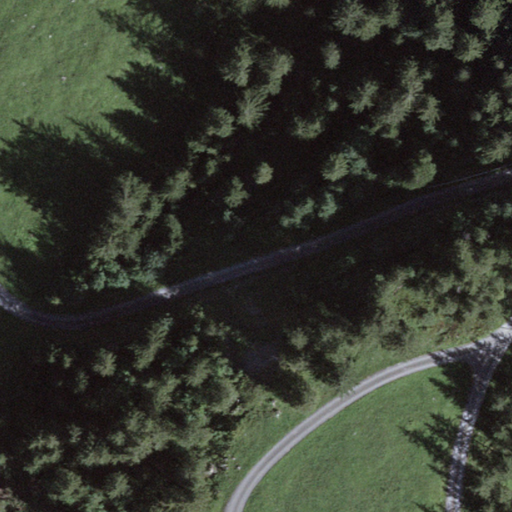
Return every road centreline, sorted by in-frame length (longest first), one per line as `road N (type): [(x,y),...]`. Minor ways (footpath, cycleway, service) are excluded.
road 1 (track): [(511,172),(247,268),(76,317),(35,318),(0,294)]
road 2 (track): [(233,511),(249,480),(284,444),(351,394),(408,366),(480,348),(511,326)]
road 3 (track): [(480,348),(452,511)]
